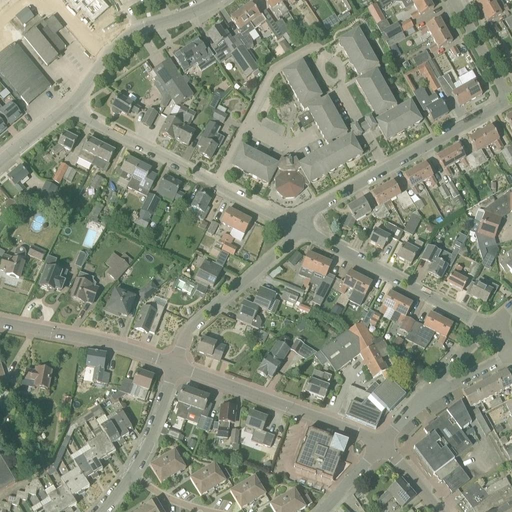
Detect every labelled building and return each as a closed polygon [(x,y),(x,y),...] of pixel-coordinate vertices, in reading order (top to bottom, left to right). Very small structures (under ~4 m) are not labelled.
[(66,32),(79,21),(72,12),(74,11),(65,0),(63,0),(59,4),(55,0),(44,0),(42,2),(66,32)] [(81,4),(93,18),(104,8),(96,0),(85,0),(81,4)] [(283,3),(280,0),(264,0),(278,20),(289,13),(282,3),(283,3)] [(397,1),(396,0),(384,0),(379,3),(383,9),(397,1)] [(428,0),(423,0),(413,6),(417,12),(410,16),(413,21),(434,9),(428,0)] [(474,0),(481,11),(495,4),(492,0),(474,0)] [(241,11),(254,31),(266,22),(262,16),(260,17),(251,4),(241,11)] [(495,4),(481,11),(488,23),(509,11),(506,7),(499,11),(495,4)] [(23,27),(34,18),(27,9),(16,18),(23,27)] [(237,39),(243,47),(246,52),(253,48),(252,39),(248,35),(254,31),(241,11),(231,19),(239,31),(237,32),(241,37),(237,39)] [(376,26),(385,21),(381,15),(373,19),(376,26)] [(339,24),(334,16),(329,19),(331,23),(334,27),(339,24)] [(409,20),(398,26),(398,25),(384,33),(388,41),(413,28),(409,20)] [(432,39),(446,31),(440,20),(418,31),(421,36),(429,32),(432,39)] [(277,40),(283,37),(275,25),(272,21),(266,25),(277,40)] [(281,21),(275,25),(283,37),(285,40),(288,46),(295,41),(281,21)] [(502,22),(501,22),(490,28),(494,35),(500,33),(499,31),(505,27),(502,22)] [(56,56),(62,52),(66,49),(49,27),(39,36),(35,31),(25,39),(48,67),(58,59),(56,56)] [(246,52),(243,47),(238,50),(226,32),(224,33),(219,27),(208,35),(219,51),(227,46),(229,49),(227,51),(247,79),(259,70),(246,52)] [(362,79),(356,82),(357,82),(362,90),(361,91),(366,100),(367,100),(372,108),(371,108),(377,118),(392,109),(393,111),(378,120),(378,121),(373,123),(370,118),(365,121),(367,124),(358,129),(356,126),(351,129),(354,134),(349,137),(348,136),(333,145),(331,143),(347,134),(342,124),(341,124),(336,116),(337,116),(332,106),(331,107),(327,99),(328,99),(327,98),(321,102),(319,99),(322,97),(317,88),(314,89),(310,81),(312,80),(307,70),(305,72),(300,64),(302,62),(282,73),(304,112),(308,110),(329,148),(299,165),(296,159),(291,162),(286,162),(281,159),(278,165),(243,147),(232,167),(242,172),(243,170),(251,174),(250,176),(260,181),(261,179),(269,183),(268,186),(272,179),(275,181),(276,192),(284,199),(295,199),(303,191),(302,181),(306,179),(310,185),(309,183),(317,178),(318,180),(328,175),(326,173),(335,168),(336,171),(345,165),(344,163),(352,158),(353,161),(363,155),(354,140),(356,138),(356,139),(362,136),(361,135),(370,130),(370,131),(376,128),(375,127),(378,126),(386,142),(396,137),(395,134),(403,130),(404,132),(413,127),(412,125),(420,120),(421,122),(422,122),(411,102),(398,109),(377,71),(380,69),(358,30),(338,41),(339,42),(341,41),(345,49),(343,50),(348,59),(351,58),(355,66),(353,67),(358,77),(361,75),(362,79)] [(452,42),(446,31),(432,39),(436,45),(428,49),(431,54),(452,42)] [(180,53),(179,51),(173,55),(184,73),(190,69),(187,63),(193,59),(197,65),(208,57),(205,52),(206,51),(198,39),(189,45),(190,47),(180,53)] [(51,87),(16,44),(0,57),(0,72),(28,106),(51,87)] [(450,50),(455,58),(459,55),(455,48),(450,50)] [(418,68),(432,61),(427,52),(412,60),(418,68)] [(170,60),(153,71),(159,81),(166,91),(169,96),(171,99),(176,107),(193,96),(170,60)] [(482,96),(475,82),(477,81),(472,72),(458,80),(463,88),(471,102),(482,96)] [(437,80),(442,89),(447,98),(452,95),(459,108),(471,102),(463,88),(456,92),(447,75),(437,80)] [(433,93),(442,89),(437,80),(435,76),(427,81),(433,93)] [(153,85),(160,95),(166,91),(159,81),(156,83),(153,85)] [(10,94),(6,90),(0,94),(0,95),(3,99),(10,94)] [(435,95),(428,99),(424,90),(421,90),(413,94),(424,112),(427,111),(433,123),(448,115),(441,102),(439,103),(435,95)] [(160,106),(165,109),(171,99),(169,96),(163,100),(160,106)] [(113,107),(113,108),(112,110),(112,112),(113,114),(115,115),(117,115),(120,114),(121,112),(127,116),(130,111),(137,115),(141,109),(134,105),(127,101),(119,97),(113,107)] [(220,100),(214,97),(209,107),(215,111),(220,100)] [(11,126),(22,117),(11,103),(3,110),(0,106),(0,122),(2,125),(3,125),(7,122),(11,126)] [(173,141),(188,111),(181,107),(174,120),(169,117),(168,118),(160,134),(173,141)] [(149,109),(147,113),(141,124),(150,128),(155,118),(157,114),(149,109)] [(188,130),(192,122),(196,115),(188,111),(173,141),(174,139),(188,146),(195,133),(188,130)] [(213,118),(206,130),(202,138),(197,146),(202,149),(199,154),(210,160),(217,147),(219,149),(225,139),(218,135),(221,129),(218,127),(221,122),(223,124),(227,116),(217,111),(213,118)] [(291,129),(293,134),(300,130),(297,125),(291,129)] [(491,127),(480,133),(488,147),(494,144),(499,151),(503,148),(491,127)] [(56,156),(65,149),(71,152),(77,140),(64,133),(58,146),(52,151),(56,156)] [(471,156),(478,168),(488,162),(481,151),(488,147),(480,133),(469,140),(476,153),(471,156)] [(92,166),(96,158),(102,145),(89,139),(83,151),(82,150),(78,159),(92,166)] [(115,152),(102,145),(96,158),(104,162),(100,170),(106,173),(110,165),(109,164),(115,152)] [(458,146),(447,152),(455,165),(461,161),(465,169),(469,166),(472,171),(478,168),(471,156),(465,159),(458,146)] [(501,153),(510,168),(511,166),(511,148),(511,147),(501,153)] [(455,165),(447,152),(436,158),(448,178),(452,176),(448,169),(455,165)] [(114,176),(121,179),(118,185),(126,189),(127,188),(130,183),(139,164),(127,158),(122,169),(119,168),(114,176)] [(60,185),(68,168),(62,164),(53,181),(60,185)] [(151,170),(139,164),(130,183),(127,188),(147,197),(157,176),(150,173),(151,170)] [(426,164),(415,170),(422,183),(429,180),(433,187),(437,184),(426,164)] [(20,183),(28,176),(21,168),(8,179),(20,194),(25,190),(20,183)] [(76,172),(68,168),(63,179),(71,184),(76,172)] [(416,187),(422,183),(415,170),(404,176),(415,196),(420,194),(416,187)] [(97,177),(91,187),(99,191),(104,181),(97,177)] [(166,177),(157,195),(173,203),(174,199),(181,203),(184,195),(177,192),(181,185),(166,177)] [(39,196),(50,202),(58,188),(46,182),(39,196)] [(383,188),(390,201),(396,198),(400,205),(404,211),(413,206),(406,193),(401,196),(393,182),(383,188)] [(452,183),(447,186),(460,210),(466,207),(452,183)] [(444,186),(439,189),(445,201),(451,197),(444,186)] [(390,201),(383,188),(372,194),(379,207),(373,211),(377,218),(382,221),(389,216),(383,205),(390,201)] [(509,192),(496,202),(500,207),(504,204),(510,210),(511,210),(511,213),(511,212),(511,189),(511,190),(511,195),(509,192)] [(210,209),(207,208),(211,200),(199,194),(191,208),(199,212),(196,218),(203,222),(210,209)] [(161,201),(149,195),(136,222),(140,223),(139,224),(143,226),(143,225),(146,226),(149,219),(152,220),(161,201)] [(355,222),(371,213),(363,199),(347,208),(350,214),(344,227),(351,230),(355,222)] [(5,207),(15,213),(19,206),(9,200),(5,207)] [(478,210),(474,221),(498,230),(502,219),(499,219),(500,217),(495,210),(500,207),(496,202),(483,211),(478,210)] [(97,220),(103,208),(93,203),(85,218),(97,224),(99,221),(97,220)] [(233,230),(240,216),(229,210),(221,224),(233,230)] [(413,214),(404,232),(412,237),(421,220),(417,212),(413,214)] [(240,216),(233,230),(244,236),(252,222),(240,216)] [(475,234),(483,263),(487,254),(484,243),(492,241),(492,240),(494,240),(498,230),(474,221),(467,219),(472,228),(469,232),(475,234)] [(208,234),(213,236),(218,226),(213,223),(208,234)] [(398,243),(404,232),(400,231),(388,224),(383,234),(376,230),(369,243),(383,250),(386,245),(387,246),(390,239),(398,243)] [(429,226),(426,232),(432,234),(435,229),(429,226)] [(451,247),(458,251),(467,238),(461,234),(451,247)] [(412,249),(404,245),(397,258),(411,265),(418,252),(419,253),(424,245),(417,241),(412,249)] [(234,257),(237,249),(230,246),(226,244),(222,251),(234,257)] [(440,280),(447,266),(452,257),(442,252),(442,253),(427,246),(420,260),(432,266),(428,274),(440,280)] [(46,252),(36,248),(32,247),(28,256),(42,262),(46,252)] [(511,251),(508,255),(509,258),(500,265),(504,270),(507,267),(511,274),(511,251)] [(294,267),(302,257),(296,252),(288,262),(294,267)] [(15,255),(13,260),(4,258),(0,271),(7,273),(7,275),(10,276),(10,277),(16,279),(19,279),(24,263),(25,258),(23,254),(19,253),(15,255)] [(82,269),(89,257),(80,253),(75,266),(82,269)] [(304,286),(308,288),(320,259),(308,254),(302,269),(299,276),(306,279),(304,286)] [(495,258),(487,254),(483,263),(480,267),(489,271),(495,258)] [(317,284),(320,276),(326,279),(332,264),(320,259),(308,288),(313,290),(315,283),(317,284)] [(116,282),(128,267),(120,260),(107,275),(116,282)] [(206,260),(196,280),(197,280),(209,286),(213,288),(223,269),(206,260)] [(468,275),(474,278),(480,267),(474,263),(473,265),(468,275)] [(53,267),(52,269),(44,266),(41,275),(44,276),(40,287),(50,291),(50,289),(55,291),(55,290),(61,292),(64,283),(68,272),(53,267)] [(457,266),(453,274),(447,284),(462,292),(468,282),(459,277),(463,269),(457,266)] [(353,292),(361,278),(349,272),(339,292),(344,295),(347,289),(353,292)] [(80,273),(77,280),(70,299),(85,304),(85,302),(93,305),(99,289),(95,288),(96,285),(93,281),(94,279),(80,273)] [(372,284),(361,278),(353,292),(351,298),(362,304),(372,284)] [(197,280),(196,283),(207,289),(209,286),(197,280)] [(485,288),(477,284),(470,296),(486,304),(492,292),(496,288),(491,283),(485,288)] [(152,284),(138,294),(144,301),(157,290),(152,284)] [(198,292),(203,295),(206,290),(200,287),(198,292)] [(322,304),(329,291),(322,287),(315,300),(322,304)] [(261,288),(253,306),(259,309),(268,313),(276,294),(261,288)] [(295,306),(299,297),(285,291),(282,301),(295,306)] [(116,313),(120,315),(127,317),(134,299),(116,292),(111,303),(109,302),(105,312),(115,316),(116,313)] [(388,309),(395,312),(401,299),(390,293),(380,313),(385,315),(388,309)] [(413,305),(401,299),(395,312),(401,315),(398,322),(403,325),(406,318),(413,305)] [(255,317),(259,309),(253,306),(244,302),(236,321),(259,330),(262,324),(259,319),(255,317)] [(165,309),(153,304),(150,310),(144,308),(136,330),(147,334),(148,333),(154,335),(165,309)] [(362,324),(366,331),(369,325),(375,328),(381,317),(375,314),(370,311),(362,324)] [(430,343),(435,333),(442,320),(430,314),(420,334),(425,336),(423,340),(430,343)] [(408,335),(415,323),(406,318),(403,325),(400,330),(408,335)] [(438,343),(443,346),(453,326),(442,320),(435,333),(441,337),(438,343)] [(422,326),(415,323),(410,334),(416,337),(422,326)] [(321,351),(328,362),(336,372),(360,355),(373,379),(382,375),(386,382),(388,380),(391,383),(394,382),(382,359),(391,355),(382,338),(372,343),(366,331),(362,324),(348,332),(321,351)] [(259,330),(255,340),(263,344),(267,335),(259,330)] [(299,338),(297,341),(291,351),(297,355),(306,342),(299,338)] [(397,353),(403,341),(398,338),(391,350),(397,353)] [(220,363),(226,347),(202,339),(197,353),(211,358),(211,360),(220,363)] [(291,351),(288,348),(278,342),(269,356),(257,373),(267,379),(268,377),(272,379),(281,364),(291,351)] [(107,354),(89,351),(86,367),(95,369),(93,383),(108,385),(110,374),(103,373),(107,354)] [(328,362),(321,351),(314,357),(322,367),(328,362)] [(408,355),(404,361),(409,365),(414,359),(408,355)] [(8,386),(0,361),(0,388),(1,390),(8,386)] [(35,388),(48,391),(52,372),(50,372),(50,371),(45,370),(45,371),(36,370),(36,372),(27,371),(25,381),(36,383),(35,388)] [(139,372),(135,383),(134,386),(140,389),(137,399),(145,402),(154,377),(139,372)] [(511,374),(509,376),(507,372),(496,378),(503,392),(511,387),(511,374)] [(321,384),(310,380),(307,387),(305,386),(303,392),(305,392),(317,398),(321,400),(321,399),(324,400),(329,387),(328,387),(332,377),(324,374),(321,384)] [(492,397),(503,392),(496,378),(485,383),(492,397)] [(119,392),(114,396),(117,401),(127,395),(132,382),(124,379),(119,392)] [(375,384),(371,388),(396,407),(405,397),(391,383),(388,380),(386,382),(380,389),(375,384)] [(485,383),(474,389),(482,403),(492,397),(485,383)] [(396,407),(371,388),(365,393),(350,387),(339,414),(346,418),(376,430),(382,416),(387,411),(389,413),(396,407)] [(189,415),(197,393),(184,389),(176,410),(189,415)] [(482,403),(474,389),(463,394),(471,408),(482,403)] [(197,393),(189,415),(186,422),(198,426),(197,429),(203,431),(208,419),(202,417),(209,398),(197,393)] [(60,413),(59,424),(65,425),(67,413),(69,414),(71,399),(64,398),(62,413),(60,413)] [(494,401),(497,407),(502,404),(499,398),(494,401)] [(492,409),(497,407),(494,401),(489,404),(492,409)] [(471,424),(461,402),(446,413),(461,432),(471,424)] [(90,412),(92,414),(94,418),(95,419),(104,413),(101,410),(99,406),(90,412)] [(229,429),(230,424),(233,424),(235,408),(234,408),(233,406),(229,406),(228,407),(222,406),(221,418),(220,418),(218,438),(228,440),(229,429)] [(133,431),(123,414),(121,410),(115,414),(117,417),(109,422),(123,445),(126,444),(123,439),(129,436),(128,434),(133,431)] [(275,437),(267,434),(262,432),(267,419),(251,413),(246,426),(256,430),(252,442),(262,446),(270,449),(275,437)] [(461,432),(446,413),(434,423),(433,421),(428,425),(429,427),(424,431),(428,436),(427,438),(428,439),(424,442),(414,449),(434,476),(454,460),(472,447),(461,432)] [(94,418),(92,414),(81,421),(84,425),(94,418)] [(74,431),(84,425),(81,421),(72,427),(74,431)] [(123,445),(109,422),(100,428),(104,434),(112,446),(117,443),(120,447),(123,445)] [(74,431),(72,427),(70,428),(65,439),(70,441),(74,431)] [(181,435),(174,432),(163,429),(161,435),(179,442),(181,435)] [(329,438),(308,430),(294,468),(332,482),(340,461),(339,460),(341,454),(342,455),(346,444),(335,440),(335,442),(329,439),(329,438)] [(239,431),(232,431),(230,445),(238,445),(239,431)] [(112,446),(104,434),(96,439),(108,460),(111,458),(110,457),(116,453),(112,446)] [(61,449),(65,451),(70,441),(65,439),(61,449)] [(98,464),(99,463),(104,460),(105,462),(108,460),(96,439),(87,445),(88,447),(98,464)] [(98,464),(88,447),(80,452),(95,478),(98,476),(97,474),(103,470),(99,463),(98,464)] [(61,449),(56,460),(61,461),(65,451),(61,449)] [(78,469),(86,481),(91,477),(92,479),(95,478),(80,452),(71,457),(74,462),(74,463),(78,469)] [(175,452),(150,466),(161,485),(186,470),(175,452)] [(0,492),(16,483),(0,456),(0,492)] [(454,460),(434,476),(441,485),(443,483),(452,494),(458,490),(470,481),(454,460)] [(226,483),(225,482),(230,479),(225,471),(220,474),(215,465),(190,479),(201,498),(226,483)] [(53,466),(44,471),(47,475),(55,470),(53,467),(53,466)] [(78,469),(70,474),(83,495),(85,493),(84,491),(90,488),(86,481),(78,469)] [(36,477),(37,478),(38,479),(38,480),(47,475),(44,471),(36,477)] [(61,480),(65,487),(73,498),(78,495),(79,497),(83,495),(70,474),(61,480)] [(43,489),(38,480),(38,479),(37,478),(31,482),(30,487),(37,489),(41,490),(43,489)] [(254,478),(230,492),(241,511),(265,497),(254,478)] [(511,511),(511,488),(507,479),(483,492),(477,484),(461,495),(473,510),(475,509),(476,511),(511,511)] [(416,497),(402,480),(388,492),(377,502),(382,508),(393,498),(402,509),(416,497)] [(25,493),(29,494),(36,496),(37,489),(30,487),(26,486),(25,493)] [(65,487),(57,492),(69,511),(72,511),(71,509),(77,505),(73,498),(65,487)] [(307,496),(300,500),(295,491),(270,506),(273,511),(301,511),(306,509),(305,508),(312,504),(307,496)] [(18,492),(16,499),(24,501),(27,502),(29,494),(25,493),(18,492)] [(69,511),(57,492),(48,497),(52,503),(57,511),(69,511)] [(23,508),(24,501),(16,499),(9,497),(8,504),(11,505),(18,507),(23,508)] [(147,507),(150,511),(162,511),(157,502),(147,507)] [(1,503),(0,505),(0,509),(6,511),(9,511),(11,505),(8,504),(1,503)] [(57,511),(52,503),(43,508),(45,511),(57,511)]
